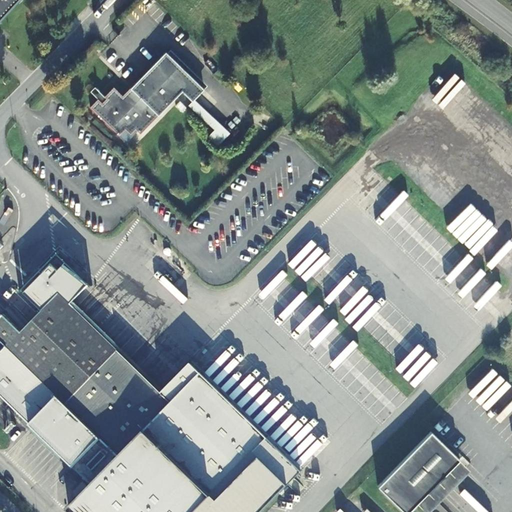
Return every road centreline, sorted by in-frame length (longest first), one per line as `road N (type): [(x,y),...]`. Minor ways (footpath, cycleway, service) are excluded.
road 1 (residential): [(120,0),(0,121)]
road 2 (unknown): [(329,208),(414,117)]
